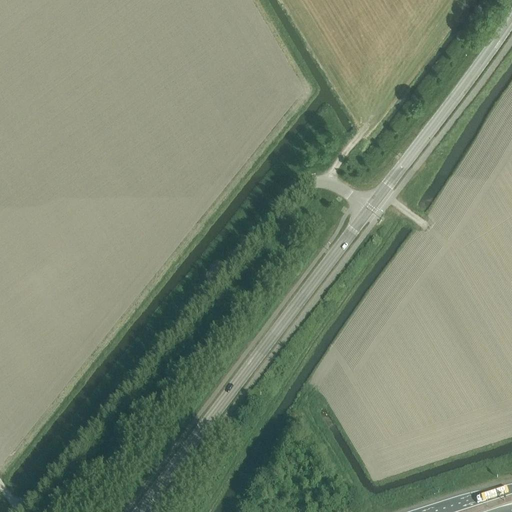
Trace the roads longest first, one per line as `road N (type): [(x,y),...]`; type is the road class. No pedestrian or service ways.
road 1 (unclassified): [(21,511),(293,193),(329,184),(369,208)]
road 2 (tertiary): [(140,511),(369,208)]
road 3 (tertiary): [(369,208),(511,18)]
